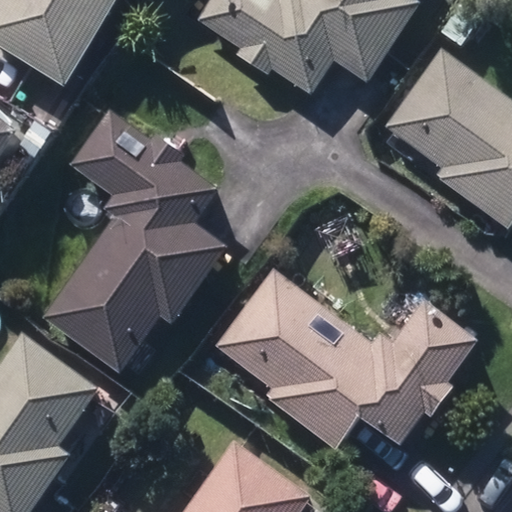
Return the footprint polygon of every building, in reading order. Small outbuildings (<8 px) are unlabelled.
[(31,103),(68,124),(101,67),(86,59),(120,0),(0,0),(0,1),(0,52),(45,78),(31,103)] [(275,73),(316,99),(336,66),(371,88),(422,7),(411,0),(216,0),(201,26),(244,53),(239,60),(270,80),(275,73)] [(432,175),(511,232),(511,230),(511,102),(443,52),(387,129),(438,167),(432,175)] [(45,323),(121,378),(162,319),(175,329),(231,251),(197,227),(222,193),(183,166),(188,159),(157,137),(152,143),(111,114),(72,168),(112,197),(105,209),(119,220),(45,323)] [(0,180),(2,178),(0,176),(0,157),(17,133),(0,121),(0,180)] [(268,403),(337,454),(362,422),(402,452),(427,419),(433,423),(456,391),(450,386),(483,344),(427,302),(395,346),(382,336),(375,347),(276,272),(217,350),(274,394),(268,403)] [(0,511),(36,511),(72,460),(60,451),(103,391),(24,336),(0,371),(0,511)] [(134,391),(156,408),(170,388),(148,372),(134,391)] [(305,511),(314,500),(235,445),(189,511),(305,511)]
